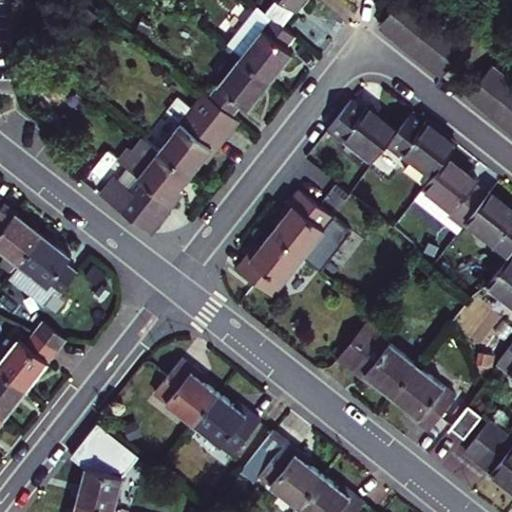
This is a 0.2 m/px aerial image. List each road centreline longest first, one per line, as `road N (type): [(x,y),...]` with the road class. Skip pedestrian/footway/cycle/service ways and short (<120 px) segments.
road 1 (residential): [(175,285),(350,63),(390,61),(511,156)]
road 2 (residential): [(459,511),(175,285)]
road 3 (residential): [(175,285),(0,500)]
road 4 (residential): [(175,285),(0,146)]
